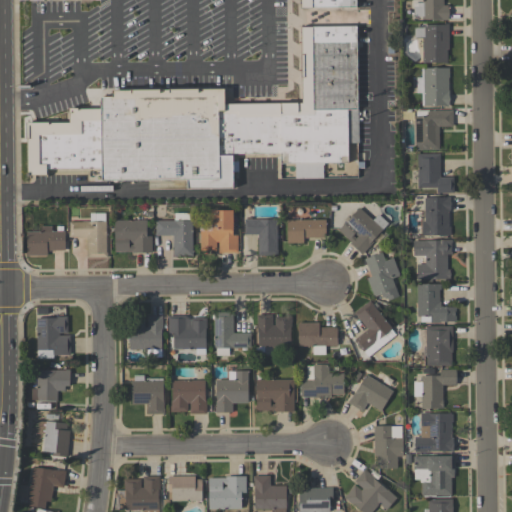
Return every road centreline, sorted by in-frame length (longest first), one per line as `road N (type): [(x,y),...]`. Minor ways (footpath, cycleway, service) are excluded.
road 1 (residential): [(487,511),(476,0)]
road 2 (residential): [(320,285),(9,287)]
road 3 (secondary): [(9,287),(4,0)]
road 4 (residential): [(330,446),(100,449)]
road 5 (residential): [(91,511),(102,288)]
road 6 (secondary): [(5,459),(9,287)]
